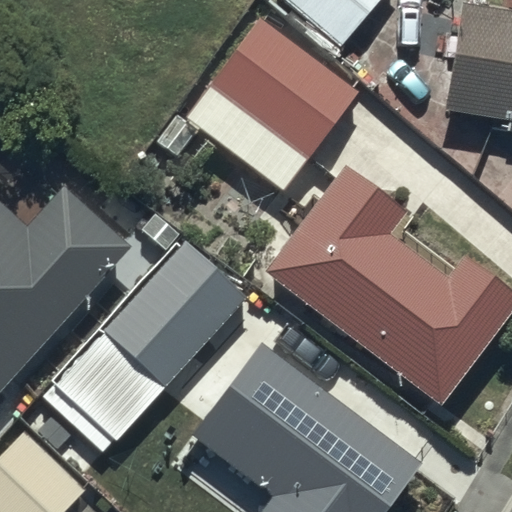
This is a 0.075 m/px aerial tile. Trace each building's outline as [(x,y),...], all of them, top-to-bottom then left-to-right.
[(285,0),(343,49),(384,0),(285,0)] [(511,12),(463,5),(445,110),(511,121),(511,12)] [(179,115),(157,145),(177,160),(198,133),(283,195),(356,96),(258,23),(187,121),(179,115)] [(350,168),(269,274),(443,408),(511,317),(511,292),(469,260),(458,275),(399,230),(411,215),(350,168)] [(0,395),(125,249),(62,195),(32,230),(0,203),(0,190),(3,186),(0,183),(0,395)] [(189,246),(43,398),(104,457),(251,305),(189,246)] [(394,511),(424,474),(262,347),(193,434),(273,497),(261,511),(394,511)] [(22,433),(0,456),(0,511),(63,511),(84,490),(22,433)]
